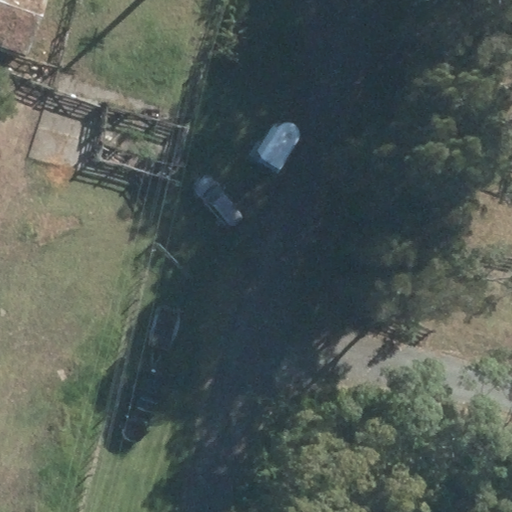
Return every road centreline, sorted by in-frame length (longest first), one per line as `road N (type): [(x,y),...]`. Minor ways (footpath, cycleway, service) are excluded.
road 1 (track): [(234,511),(345,0)]
road 2 (track): [(269,349),(511,404)]
